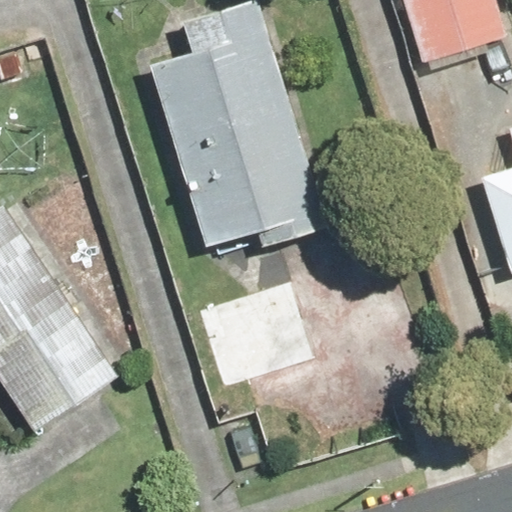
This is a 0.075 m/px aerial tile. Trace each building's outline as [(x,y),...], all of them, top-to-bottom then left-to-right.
[(392,0),(411,65),(509,37),(498,0),(392,0)] [(142,66),(200,268),(320,234),(262,32),(142,66)] [(511,167),(466,180),(500,299),(511,295),(511,167)] [(0,391),(24,427),(107,372),(0,213),(0,391)] [(213,389),(265,373),(310,361),(285,275),(280,276),(246,286),(188,304),(213,389)]
